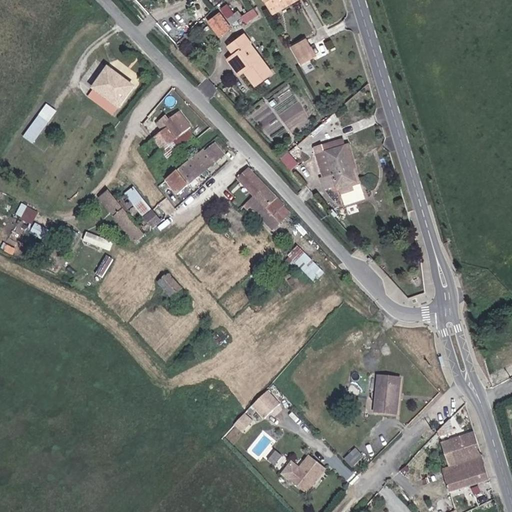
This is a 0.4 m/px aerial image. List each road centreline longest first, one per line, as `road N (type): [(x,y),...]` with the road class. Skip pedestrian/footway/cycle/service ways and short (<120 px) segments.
road 1 (residential): [(447,312),(410,315),(384,301),(101,0)]
road 2 (tertiary): [(358,0),(447,312)]
